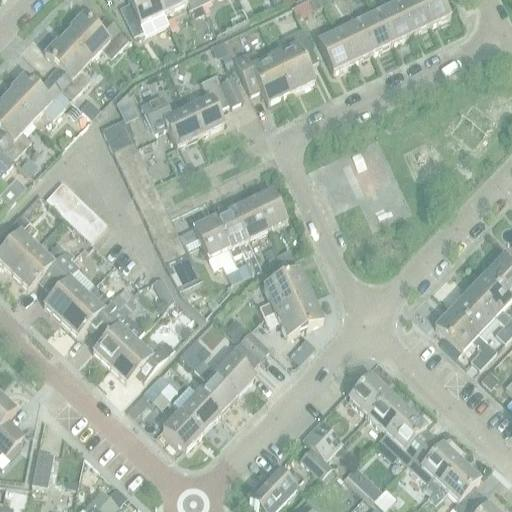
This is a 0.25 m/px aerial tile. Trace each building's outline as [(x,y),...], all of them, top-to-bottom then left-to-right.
[(164,17),(155,0),(127,0),(131,7),(120,12),(134,40),(144,35),(141,28),(164,17)] [(155,0),(164,17),(187,6),(190,13),(200,8),(196,0),(155,0)] [(323,10),(318,0),(316,0),(307,4),(313,15),(323,10)] [(331,0),(318,0),(323,10),(334,5),(331,0)] [(430,30),(415,0),(411,0),(395,8),(410,39),(430,30)] [(415,0),(430,30),(450,20),(440,0),(415,0)] [(376,17),(391,48),(410,39),(395,8),(376,17)] [(357,26),(372,58),(391,48),(376,17),(357,26)] [(72,32),(64,40),(90,65),(101,53),(111,62),(129,44),(106,22),(96,32),(82,18),(70,30),(72,32)] [(372,58),(357,26),(337,36),(352,67),(372,58)] [(274,60),(291,96),(314,85),(308,70),(318,66),(302,32),(282,42),(287,53),(274,60)] [(352,67),(337,36),(317,45),(332,77),(352,67)] [(90,65),(64,40),(58,46),(56,45),(44,57),(58,71),(49,80),(72,103),(90,84),(80,75),(90,65)] [(291,96),(274,60),(258,67),(253,56),(234,65),(249,98),(261,93),(267,107),(291,96)] [(13,93),(6,100),(32,125),(43,114),(52,123),(69,105),(46,83),(37,92),(24,79),(12,91),(13,93)] [(233,84),(220,90),(215,80),(201,87),(209,103),(187,113),(200,140),(224,129),(217,114),(229,109),(230,111),(242,105),(233,84)] [(32,125),(6,100),(0,106),(0,150),(14,164),(31,145),(22,136),(32,125)] [(200,140),(187,113),(170,121),(161,101),(141,110),(154,138),(167,132),(176,151),(200,140)] [(101,134),(106,144),(127,134),(122,124),(101,134)] [(133,146),(127,134),(106,144),(111,156),(133,146)] [(138,157),(133,146),(111,156),(117,167),(138,157)] [(0,180),(12,168),(0,156),(0,180)] [(143,168),(138,157),(117,167),(122,178),(143,168)] [(149,179),(143,168),(122,178),(127,190),(149,179)] [(127,190),(132,200),(154,190),(149,179),(127,190)] [(15,183),(0,198),(0,202),(9,211),(26,193),(15,183)] [(45,204),(54,212),(70,195),(61,187),(45,204)] [(159,201),(154,190),(132,200),(137,211),(159,201)] [(252,204),(267,235),(287,225),(272,194),(252,204)] [(54,212),(63,221),(79,204),(70,195),(54,212)] [(164,212),(159,201),(137,211),(142,222),(164,212)] [(63,221),(72,229),(88,212),(79,204),(63,221)] [(232,213),(247,244),(267,235),(252,204),(232,213)] [(72,229),(81,238),(97,220),(88,212),(72,229)] [(170,224),(164,212),(142,222),(148,234),(170,224)] [(242,282),(228,254),(247,244),(232,213),(213,223),(241,282),(242,282)] [(0,255),(0,267),(11,277),(36,251),(21,235),(29,226),(21,218),(0,239),(8,247),(0,255)] [(106,229),(97,220),(81,238),(90,246),(106,229)] [(208,263),(213,273),(222,269),(231,287),(241,282),(213,223),(193,232),(208,263)] [(174,234),(170,224),(148,234),(153,245),(174,234)] [(180,246),(174,234),(153,245),(158,256),(180,246)] [(185,257),(180,246),(158,256),(164,267),(185,257)] [(57,247),(46,260),(36,251),(11,277),(27,293),(42,278),(50,286),(70,265),(73,262),(57,247)] [(288,254),(278,259),(283,270),(294,265),(288,254)] [(190,268),(185,257),(164,267),(169,278),(190,268)] [(278,259),(268,264),(273,275),(283,270),(278,259)] [(484,278),(511,304),(511,303),(511,270),(501,261),(484,278)] [(43,308),(60,324),(86,297),(82,294),(90,286),(77,275),(78,273),(70,265),(50,286),(58,294),(43,308)] [(197,283),(190,268),(169,278),(177,292),(197,283)] [(264,321),(311,300),(300,274),(262,291),(269,306),(259,311),(264,321)] [(484,278),(468,295),(495,321),(504,329),(511,336),(511,320),(511,321),(510,322),(501,314),(511,304),(484,278)] [(451,313),(478,339),(495,321),(468,295),(451,313)] [(91,325),(99,332),(125,305),(118,298),(112,304),(104,296),(95,306),(86,297),(60,324),(77,340),(91,325)] [(311,300),(264,321),(268,331),(279,327),(285,341),(322,325),(311,300)] [(92,355),(109,371),(135,344),(144,335),(120,312),(126,305),(125,305),(99,332),(107,340),(92,355)] [(451,313),(434,331),(461,356),(471,346),(479,354),(470,365),(479,373),(496,356),(486,347),(478,339),(451,313)] [(504,329),(495,338),(504,347),(511,338),(511,336),(504,329)] [(239,346),(258,365),(269,354),(250,336),(239,346)] [(135,344),(109,371),(126,386),(140,371),(149,380),(169,359),(160,350),(151,359),(135,344)] [(203,352),(195,344),(187,351),(196,360),(203,352)] [(214,377),(237,400),(255,381),(249,375),(258,365),(239,346),(229,357),(232,359),(214,377)] [(187,369),(196,360),(187,351),(179,361),(187,369)] [(237,400),(214,377),(201,366),(193,375),(205,387),(196,396),(219,418),(237,400)] [(366,420),(388,397),(370,379),(348,403),(366,420)] [(169,388),(160,380),(152,388),(161,396),(169,388)] [(152,405),(161,396),(152,388),(144,397),(152,405)] [(179,414),(202,436),(219,418),(196,396),(179,414)] [(366,420),(384,437),(406,414),(388,397),(366,420)] [(0,453),(6,458),(24,439),(16,430),(7,422),(15,413),(0,398),(0,453)] [(185,454),(202,436),(179,414),(161,432),(185,454)] [(380,444),(398,461),(406,469),(428,446),(420,438),(425,432),(406,414),(384,437),(385,438),(380,444)] [(318,426),(311,433),(334,455),(341,447),(318,426)] [(323,466),(334,455),(311,433),(301,444),(310,453),(299,465),(319,483),(330,472),(323,466)] [(422,492),(429,499),(461,466),(442,448),(436,454),(428,446),(406,469),(415,477),(420,471),(432,482),(422,492)] [(52,459),(36,456),(30,489),(45,492),(52,459)] [(452,511),(467,511),(482,497),(474,489),(479,483),(461,466),(429,499),(427,501),(435,509),(447,496),(458,506),(452,511)] [(256,511),(276,511),(303,484),(295,477),(287,486),(276,475),(249,504),(256,511)] [(84,511),(115,511),(99,497),(84,511)] [(492,511),(488,508),(491,505),(482,497),(467,511),(492,511)]
